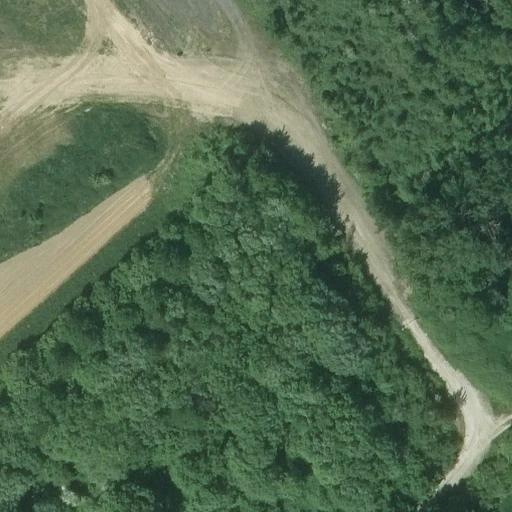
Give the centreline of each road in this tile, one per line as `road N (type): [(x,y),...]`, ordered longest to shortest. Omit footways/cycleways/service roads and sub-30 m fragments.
road 1 (track): [(421,511),(484,443),(468,402),(284,130)]
road 2 (track): [(177,0),(284,130)]
